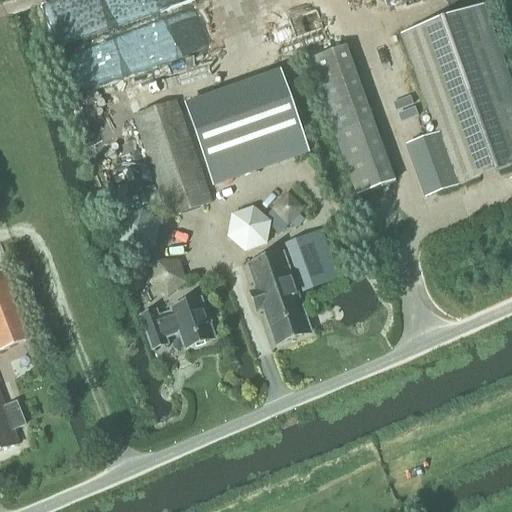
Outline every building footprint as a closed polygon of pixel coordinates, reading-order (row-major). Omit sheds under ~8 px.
[(456,188),(511,167),(511,86),(484,7),(402,37),(456,188)] [(394,180),(374,123),(347,48),(309,62),(357,194),(394,180)] [(282,78),(187,112),(207,170),(287,141),(293,158),(308,153),(282,78)] [(170,219),(212,205),(176,103),(134,118),(170,219)] [(298,216),(303,211),(288,196),(268,217),(274,223),(271,227),(279,235),(290,225),(296,230),(304,221),(298,216)] [(228,239),(245,254),(267,247),(271,224),(254,210),(232,217),(228,239)] [(117,242),(134,256),(156,249),(160,226),(142,212),(106,224),(112,243),(116,244),(117,242)] [(302,292),(335,280),(320,236),(286,248),(294,272),(281,277),(275,260),(244,271),(271,348),(302,337),(293,309),(307,304),(302,292)] [(149,285),(168,298),(187,285),(180,262),(156,262),(149,285)] [(0,272),(0,351),(31,340),(4,271),(0,272)] [(186,350),(214,340),(209,326),(212,325),(208,313),(205,314),(201,302),(173,312),(174,314),(158,320),(156,314),(143,319),(153,350),(167,345),(165,339),(180,333),(186,350)] [(14,431),(39,421),(34,407),(8,417),(0,396),(0,453),(20,446),(14,431)]
